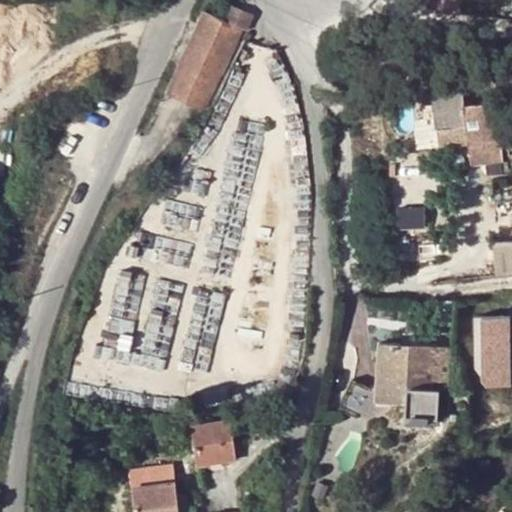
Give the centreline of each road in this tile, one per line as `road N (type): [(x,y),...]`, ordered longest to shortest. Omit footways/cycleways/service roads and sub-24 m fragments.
road 1 (unclassified): [(185,0),(45,326),(11,511)]
road 2 (residential): [(293,511),(326,273),(319,131),(285,24)]
road 3 (residential): [(375,0),(405,13),(511,28)]
